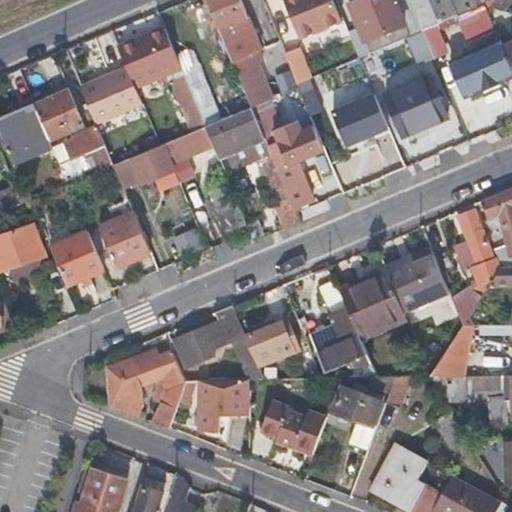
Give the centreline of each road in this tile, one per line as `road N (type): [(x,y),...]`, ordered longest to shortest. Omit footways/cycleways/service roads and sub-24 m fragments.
road 1 (residential): [(27,394),(39,359),(511,161)]
road 2 (residential): [(330,511),(27,394)]
road 3 (residential): [(0,55),(128,0)]
